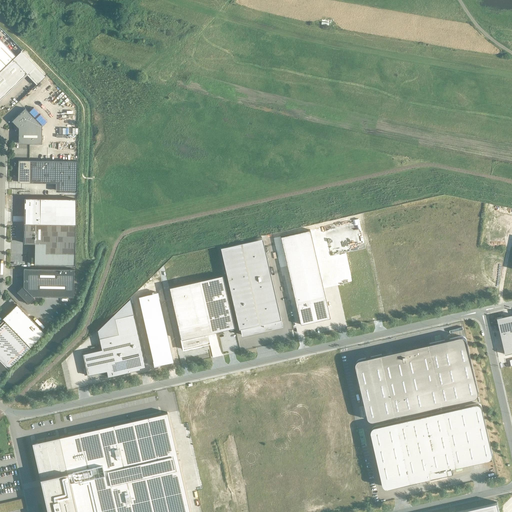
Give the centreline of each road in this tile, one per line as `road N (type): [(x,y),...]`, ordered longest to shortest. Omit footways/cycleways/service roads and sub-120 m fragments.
road 1 (unclassified): [(480,311),(29,413),(0,406)]
road 2 (unclassified): [(511,447),(480,311)]
road 3 (unknown): [(0,120),(32,105),(52,125),(46,153),(0,155)]
